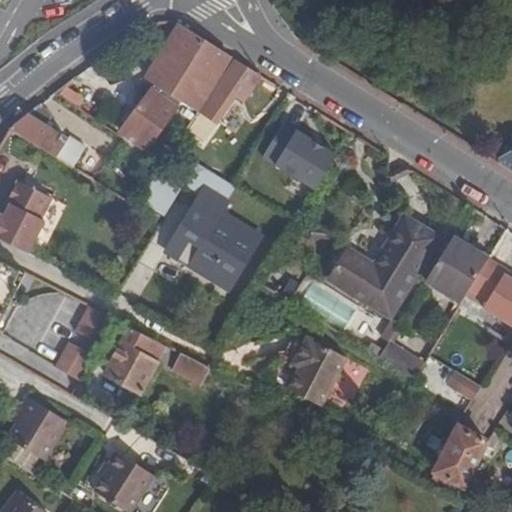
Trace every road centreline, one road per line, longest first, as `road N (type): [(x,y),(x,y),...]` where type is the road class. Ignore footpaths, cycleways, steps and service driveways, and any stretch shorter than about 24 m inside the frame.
road 1 (unknown): [(0,238),(228,369),(295,337)]
road 2 (residential): [(511,200),(267,45)]
road 3 (residential): [(0,99),(149,0)]
